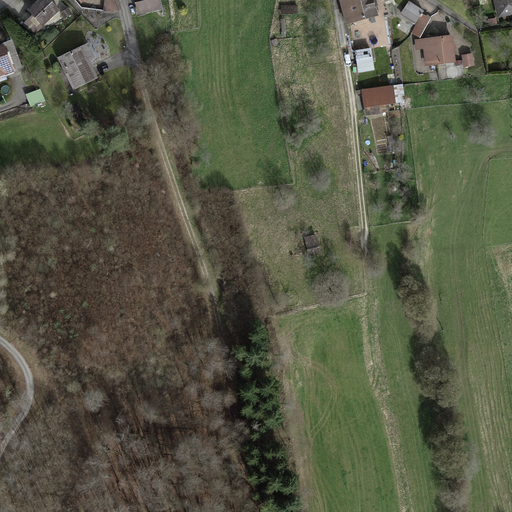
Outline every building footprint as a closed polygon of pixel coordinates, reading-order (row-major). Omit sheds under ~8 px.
[(47,0),(39,0),(29,9),(42,23),(57,10),(47,0)] [(115,0),(104,0),(104,10),(114,12),(119,10),(115,0)] [(159,0),(134,0),(138,14),(161,8),(159,0)] [(371,0),(352,0),(340,3),(346,27),(376,19),(371,0)] [(511,0),(492,0),(497,18),(511,14),(511,0)] [(410,5),(402,17),(414,25),(422,13),(410,5)] [(296,7),(281,8),(281,16),(296,16),(296,7)] [(453,41),(416,43),(416,51),(423,51),(424,67),(454,66),(453,41)] [(0,74),(12,70),(3,46),(0,46),(0,74)] [(86,48),(59,61),(73,91),(95,81),(88,66),(94,64),(86,48)] [(371,51),(356,53),(358,74),(373,73),(371,51)] [(398,89),(362,93),(364,109),(400,106),(398,89)] [(315,239),(306,241),(308,255),(318,253),(315,239)]
